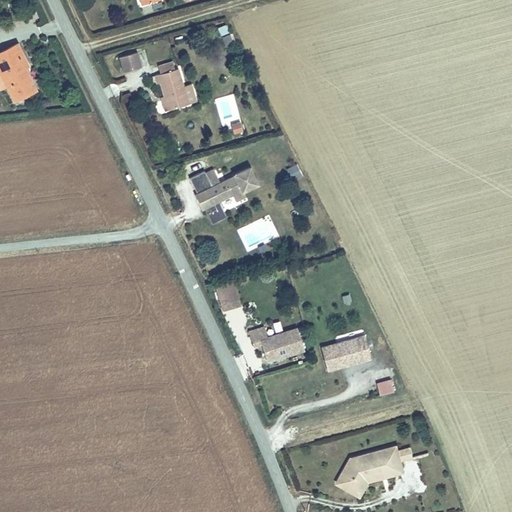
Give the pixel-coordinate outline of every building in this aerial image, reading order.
[(0,51),(0,64),(0,65),(9,83),(16,98),(37,87),(27,65),(31,64),(20,42),(0,51)] [(136,49),(120,55),(126,72),(142,66),(136,49)] [(162,78),(167,93),(171,106),(188,101),(183,85),(178,67),(155,73),(158,80),(162,78)] [(109,97),(121,93),(117,83),(105,87),(109,97)] [(171,106),(167,93),(162,95),(165,108),(171,106)] [(214,99),(222,127),(231,124),(233,132),(243,129),(233,93),(214,99)] [(188,172),(196,188),(203,185),(210,199),(204,203),(212,219),(227,212),(220,197),(232,190),(230,186),(240,180),(245,188),(259,181),(249,162),(211,180),(202,164),(188,172)] [(291,179),(302,174),(297,163),(286,167),(291,179)] [(234,194),(245,188),(240,180),(230,186),(232,190),(234,194)] [(203,185),(196,188),(194,190),(201,204),(204,203),(210,199),(203,185)] [(230,282),(216,285),(219,295),(233,292),(230,282)] [(304,310),(308,322),(316,320),(312,308),(304,310)] [(261,322),(242,327),(247,342),(253,341),(259,357),(296,345),(289,322),(264,330),(261,322)] [(361,333),(354,335),(360,358),(367,355),(361,333)] [(339,363),(339,361),(351,357),(352,360),(360,358),(354,335),(318,346),(325,368),(339,363)] [(390,377),(376,381),(380,395),(395,390),(390,377)] [(368,472),(392,465),(393,470),(404,467),(401,455),(413,451),(410,443),(398,446),(396,441),(349,454),(335,479),(354,489),(359,481),(361,482),(368,472)] [(360,492),(369,477),(393,470),(392,465),(368,472),(361,482),(359,481),(354,489),(360,492)]
